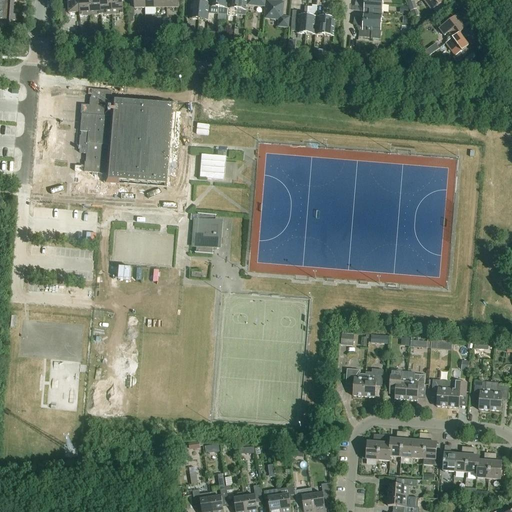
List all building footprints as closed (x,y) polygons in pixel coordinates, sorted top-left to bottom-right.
[(16,0),(0,0),(0,8),(11,9),(12,3),(16,3),(16,0)] [(67,0),(68,14),(79,14),(78,0),(67,0)] [(78,0),(79,14),(79,17),(90,17),(89,0),(78,0)] [(89,0),(90,17),(101,16),(100,0),(89,0)] [(112,15),(110,0),(100,0),(101,16),(112,15)] [(110,0),(112,15),(123,15),(122,0),(110,0)] [(133,0),(134,9),(145,9),(144,0),(133,0)] [(144,0),(145,9),(156,9),(155,0),(144,0)] [(166,9),(166,0),(155,0),(156,9),(166,9)] [(177,9),(177,0),(166,0),(166,9),(177,9)] [(198,21),(200,0),(196,0),(197,2),(191,1),(189,20),(198,21)] [(200,0),(198,21),(208,22),(208,14),(209,3),(204,2),(203,0),(200,0)] [(209,0),(209,3),(208,14),(218,15),(218,9),(219,0),(209,0)] [(219,0),(218,9),(218,15),(227,16),(227,10),(228,0),(219,0)] [(228,0),(227,10),(237,11),(237,0),(228,0)] [(237,0),(237,11),(236,16),(245,17),(246,12),(246,6),(247,0),(237,0)] [(408,0),(406,1),(409,8),(414,4),(413,0),(408,0)] [(423,0),(431,11),(445,1),(443,0),(423,0)] [(289,18),(283,17),(284,3),(266,1),(265,8),(264,20),(278,21),(277,28),(288,29),(289,18)] [(382,12),(382,5),(355,3),(355,7),(364,7),(363,13),(385,15),(386,12),(382,12)] [(290,32),(296,32),(296,34),(306,35),(308,8),(304,7),(304,16),(298,16),(299,12),(292,12),(290,32)] [(0,17),(15,19),(15,16),(11,16),(11,9),(0,8),(0,17)] [(311,8),(308,8),(306,35),(315,36),(316,17),(310,17),(311,8)] [(322,18),(316,17),(315,36),(324,37),(326,9),(323,9),(322,18)] [(326,9),(324,37),(333,37),(335,19),(329,18),(330,9),(326,9)] [(443,26),(438,30),(444,37),(449,34),(452,39),(466,29),(460,22),(467,16),(463,11),(443,26)] [(385,19),(385,15),(363,13),(363,19),(354,18),(353,22),(381,24),(381,18),(385,19)] [(15,19),(0,17),(0,32),(3,32),(3,28),(11,29),(11,28),(10,28),(11,22),(15,22),(15,19)] [(381,32),(380,32),(381,24),(353,22),(353,25),(362,26),(362,32),(358,31),(358,38),(370,39),(370,40),(380,40),(381,32)] [(455,57),(453,59),(456,63),(457,63),(465,57),(461,52),(468,47),(462,39),(469,34),(466,29),(452,39),(445,44),(455,57)] [(205,44),(205,46),(213,47),(215,34),(206,33),(206,38),(205,44)] [(226,48),(234,49),(235,41),(233,41),(226,40),(226,48)] [(236,41),(235,41),(234,49),(243,50),(244,41),(236,41)] [(86,154),(85,167),(75,167),(74,194),(129,197),(130,186),(166,189),(166,190),(167,190),(168,179),(176,180),(181,114),(173,113),(174,102),(173,102),(173,103),(111,99),(112,92),(91,90),(90,106),(81,106),(80,118),(83,118),(83,120),(83,125),(81,125),(80,148),(78,148),(78,151),(79,151),(79,154),(86,154)] [(201,156),(200,179),(211,180),(224,181),(226,158),(201,156)] [(198,215),(198,221),(194,221),(192,247),(196,247),(195,254),(212,255),(212,249),(219,249),(220,223),(214,223),(215,216),(198,215)] [(341,334),(340,346),(352,347),(353,335),(341,334)] [(370,344),(387,345),(387,337),(371,336),(370,344)] [(409,347),(410,340),(401,339),(400,347),(409,347)] [(452,342),(431,340),(431,349),(452,351),(452,342)] [(461,362),(460,371),(468,372),(469,362),(461,362)] [(352,397),(363,398),(365,373),(365,376),(359,376),(360,371),(346,370),(346,382),(354,383),(352,397)] [(371,374),(365,373),(363,398),(374,399),(376,385),(382,385),(383,371),(372,370),(371,374)] [(394,400),(405,401),(408,373),(402,373),(391,372),(390,386),(396,386),(394,400)] [(408,373),(405,401),(417,402),(418,388),(424,389),(425,376),(413,376),(414,374),(408,373)] [(436,408),(447,408),(449,387),(449,382),(432,381),(431,393),(437,394),(436,408)] [(489,412),(491,384),(486,383),(474,382),(473,396),(479,397),(478,411),(489,412)] [(459,399),(465,400),(465,396),(466,384),(455,383),(455,387),(449,387),(447,408),(458,409),(459,399)] [(497,384),(491,384),(489,412),(500,413),(501,399),(507,399),(508,387),(497,386),(497,384)] [(400,459),(402,433),(397,433),(396,441),(390,440),(389,445),(390,445),(389,458),(390,458),(400,459)] [(412,459),(413,442),(407,442),(408,434),(402,433),(400,459),(412,459)] [(423,460),(425,435),(419,435),(419,442),(413,442),(412,459),(423,460)] [(438,455),(436,455),(436,444),(430,443),(431,435),(425,435),(423,460),(423,466),(437,467),(438,455)] [(365,460),(365,461),(377,462),(379,436),(373,436),(373,444),(367,443),(366,450),(362,450),(361,460),(365,460)] [(390,445),(389,445),(384,445),(385,437),(379,436),(377,462),(389,463),(390,458),(389,458),(390,445)] [(454,473),(455,456),(450,455),(450,447),(444,447),(444,455),(442,472),(454,473)] [(455,456),(454,473),(465,474),(467,449),(462,448),(461,456),(455,456)] [(467,449),(465,474),(476,475),(477,475),(478,462),(479,457),(473,457),(473,449),(467,449)] [(477,475),(476,475),(476,479),(488,480),(490,455),(484,454),(483,462),(478,462),(477,475)] [(496,455),(490,455),(488,480),(500,481),(501,464),(495,463),(496,455)] [(222,475),(217,476),(220,493),(227,492),(226,488),(224,488),(222,475)] [(416,488),(417,481),(407,481),(407,487),(389,486),(388,496),(407,498),(408,487),(416,488)] [(324,511),(324,505),(330,503),(327,484),(320,485),(322,494),(312,496),(314,511),(324,511)] [(295,501),(294,492),(293,485),(287,486),(287,489),(277,490),(278,497),(280,511),(290,511),(289,502),(295,501)] [(294,492),(295,501),(296,506),(302,505),(303,511),(314,511),(312,496),(310,489),(294,492)] [(278,497),(277,490),(263,492),(264,499),(267,499),(269,511),(280,511),(278,497)] [(209,494),(199,495),(198,491),(192,492),(194,507),(200,506),(201,511),(211,511),(210,499),(209,494)] [(222,511),(221,497),(215,498),(214,493),(209,494),(210,499),(211,511),(222,511)] [(235,511),(246,511),(244,498),(243,493),(237,494),(237,499),(233,500),(235,511)] [(244,498),(246,511),(256,511),(255,496),(244,498)] [(402,508),(402,511),(418,511),(418,509),(414,508),(415,498),(407,498),(388,496),(387,507),(402,508)]
